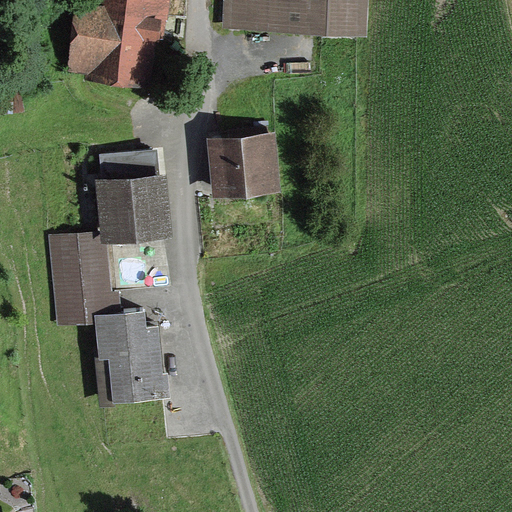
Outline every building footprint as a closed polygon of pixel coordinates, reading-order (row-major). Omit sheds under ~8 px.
[(168,0),(114,0),(112,25),(69,23),(65,83),(162,89),(168,0)] [(353,0),(233,0),(232,28),(352,35),(353,0)] [(271,137),(212,143),(218,202),(276,197),(271,137)] [(151,151),(90,157),(99,238),(159,232),(151,151)] [(98,234),(50,238),(58,325),(97,322),(104,406),(173,400),(171,372),(151,374),(148,332),(136,333),(134,312),(104,314),(98,234)]
